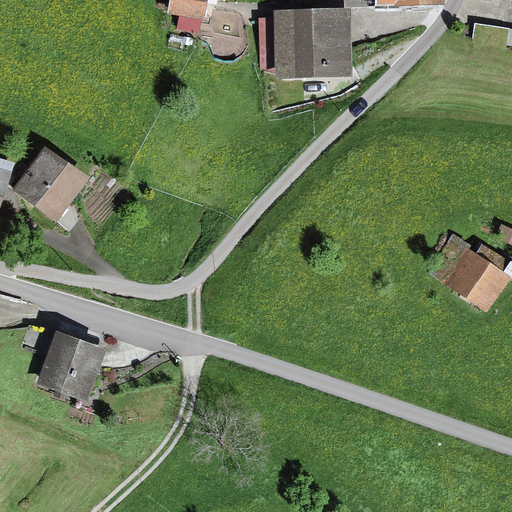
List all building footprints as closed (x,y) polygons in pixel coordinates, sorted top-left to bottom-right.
[(201,0),(163,0),(161,16),(198,22),(201,0)] [(436,0),(366,0),(367,12),(436,10),(436,0)] [(345,13),(267,17),(270,84),(348,80),(345,13)] [(81,183),(37,150),(7,191),(51,224),(81,183)] [(0,203),(10,165),(0,162),(0,203)] [(503,263),(476,245),(471,254),(460,247),(437,281),(484,313),(506,280),(496,273),(503,263)] [(97,353),(49,338),(33,388),(81,403),(97,353)]
